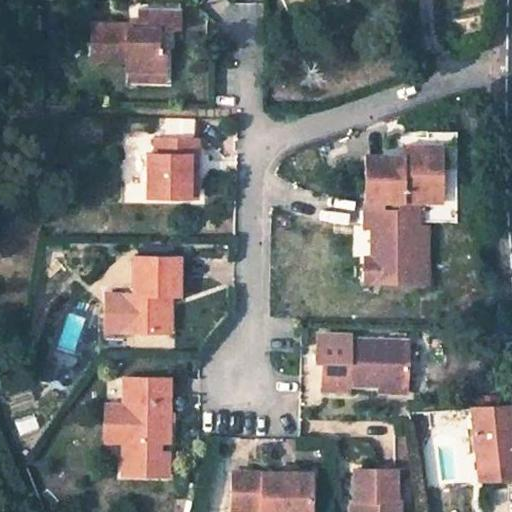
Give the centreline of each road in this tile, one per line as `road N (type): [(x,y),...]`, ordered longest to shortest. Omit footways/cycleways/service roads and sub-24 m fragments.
road 1 (residential): [(511,67),(245,158)]
road 2 (residential): [(245,158),(250,421)]
road 3 (residential): [(245,158),(240,21)]
